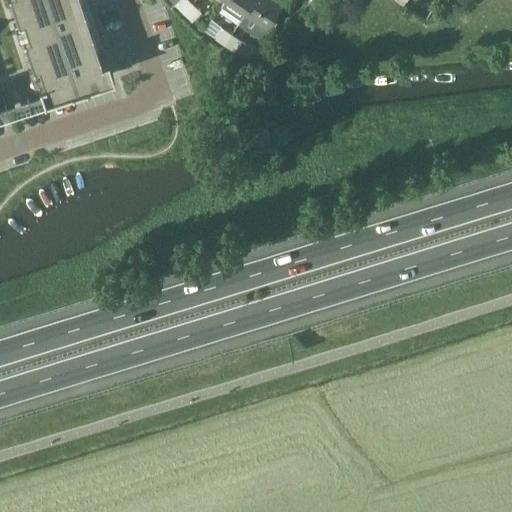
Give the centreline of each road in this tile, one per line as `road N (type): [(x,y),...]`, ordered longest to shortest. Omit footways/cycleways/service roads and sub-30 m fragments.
road 1 (motorway): [(511,188),(0,351)]
road 2 (motorway): [(0,395),(511,241)]
road 3 (residential): [(0,151),(143,103),(153,90),(151,72),(128,0)]
